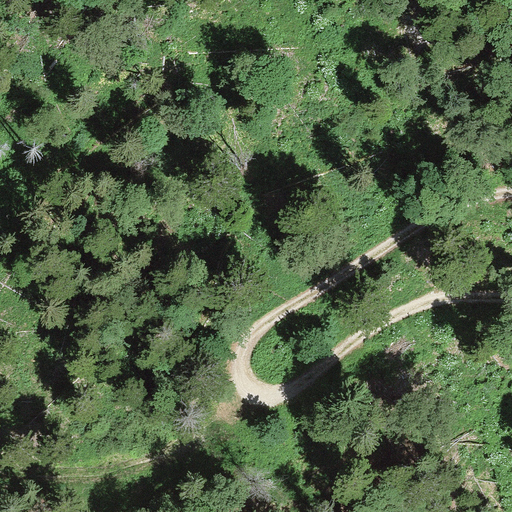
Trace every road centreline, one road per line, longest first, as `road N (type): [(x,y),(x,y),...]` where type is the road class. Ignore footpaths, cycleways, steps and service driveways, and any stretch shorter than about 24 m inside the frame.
road 1 (track): [(511,196),(478,200),(379,255),(272,325),(243,359),(243,387),(270,404),(416,316),(511,301)]
road 2 (track): [(0,456),(57,466),(101,458),(219,416),(243,387)]
